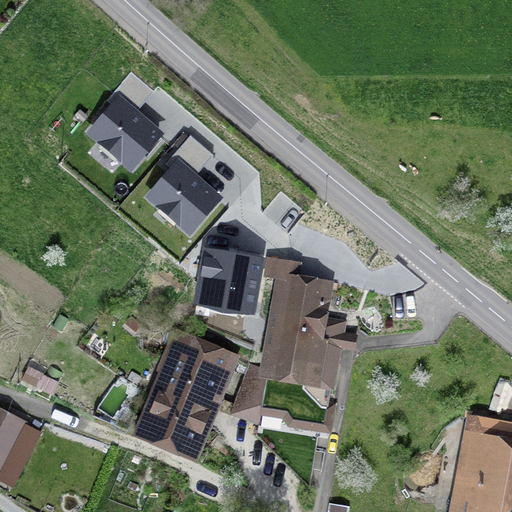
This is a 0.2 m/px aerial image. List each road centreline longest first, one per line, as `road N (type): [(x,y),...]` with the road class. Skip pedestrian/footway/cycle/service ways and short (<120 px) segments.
road 1 (tertiary): [(124,0),(511,326)]
road 2 (track): [(275,511),(152,450),(0,396)]
